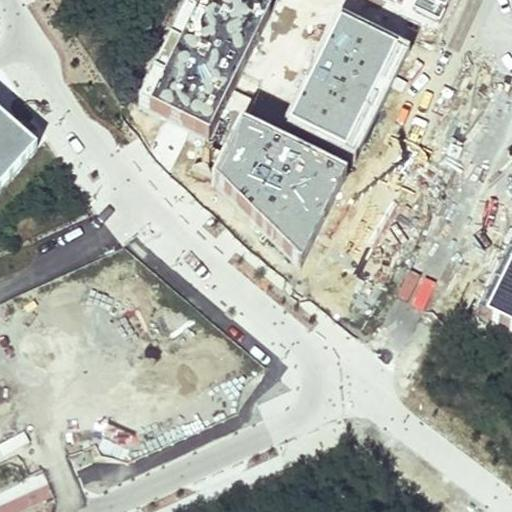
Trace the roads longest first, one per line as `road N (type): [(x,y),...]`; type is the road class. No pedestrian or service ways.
road 1 (residential): [(155,209),(201,266),(368,399),(286,433)]
road 2 (unknown): [(511,92),(368,399)]
road 3 (residential): [(4,0),(87,127),(155,209)]
road 4 (residential): [(286,433),(99,511)]
road 5 (residential): [(0,277),(155,209)]
